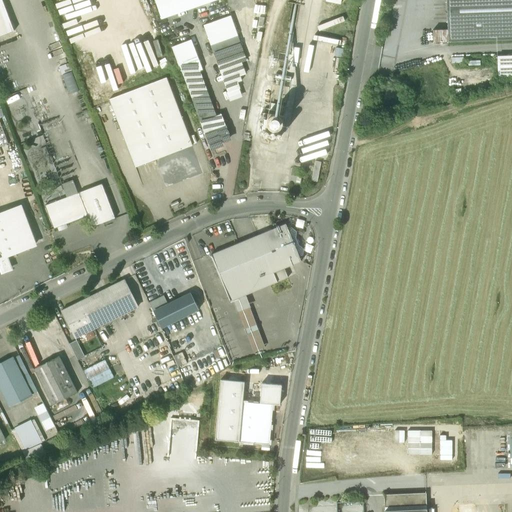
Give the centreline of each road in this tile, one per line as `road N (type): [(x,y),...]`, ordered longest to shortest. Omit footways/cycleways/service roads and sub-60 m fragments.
road 1 (residential): [(329,219),(278,207),(236,210),(0,321)]
road 2 (unclassified): [(329,219),(282,511)]
road 3 (unclassified): [(368,0),(329,219)]
road 4 (track): [(342,142),(382,137),(511,93)]
